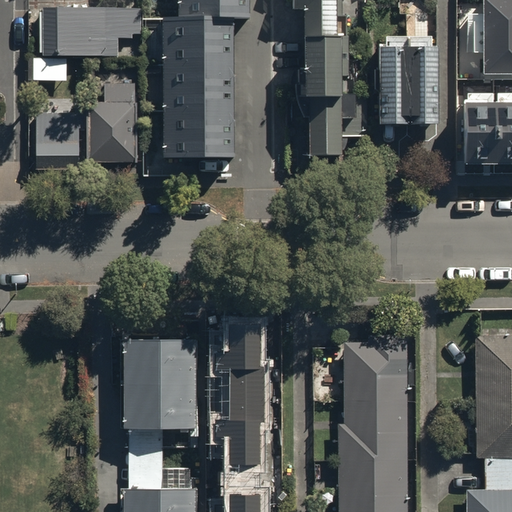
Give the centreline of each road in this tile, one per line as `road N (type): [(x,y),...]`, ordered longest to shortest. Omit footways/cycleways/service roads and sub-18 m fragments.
road 1 (residential): [(511,236),(299,244),(14,240)]
road 2 (residential): [(10,0),(14,240)]
